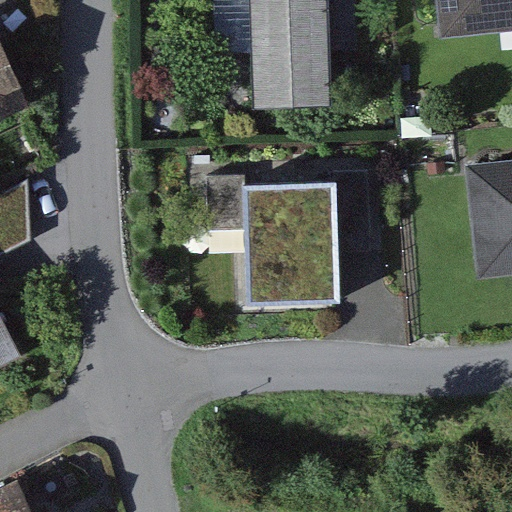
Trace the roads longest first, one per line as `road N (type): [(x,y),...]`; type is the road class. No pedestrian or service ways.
road 1 (residential): [(95,0),(97,263),(123,395)]
road 2 (residential): [(123,395),(511,371)]
road 3 (residential): [(0,465),(123,395)]
